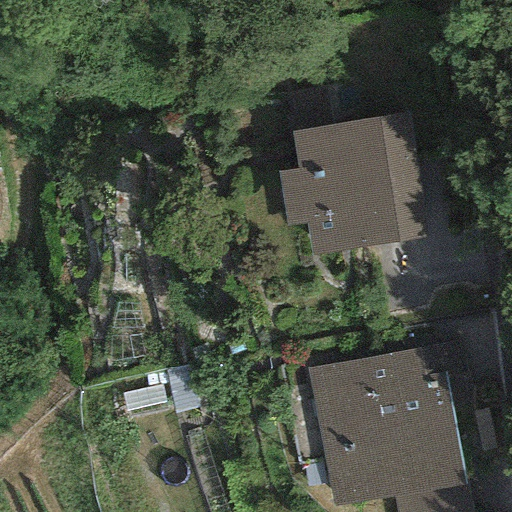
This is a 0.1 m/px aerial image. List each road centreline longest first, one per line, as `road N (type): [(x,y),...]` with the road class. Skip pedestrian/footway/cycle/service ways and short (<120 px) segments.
road 1 (unclassified): [(463,0),(511,379)]
road 2 (track): [(0,301),(25,217),(4,0)]
